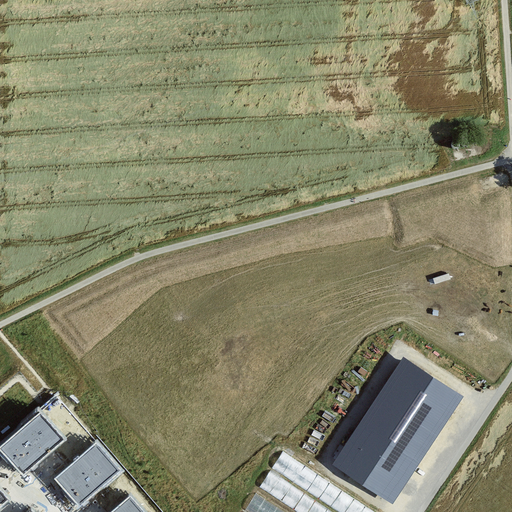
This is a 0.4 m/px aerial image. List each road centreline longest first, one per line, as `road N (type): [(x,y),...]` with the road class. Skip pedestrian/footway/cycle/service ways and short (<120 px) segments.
road 1 (unclassified): [(511,159),(159,251),(0,324)]
road 2 (unknown): [(509,374),(402,321),(369,336),(293,424)]
road 3 (unclassified): [(420,511),(511,371)]
